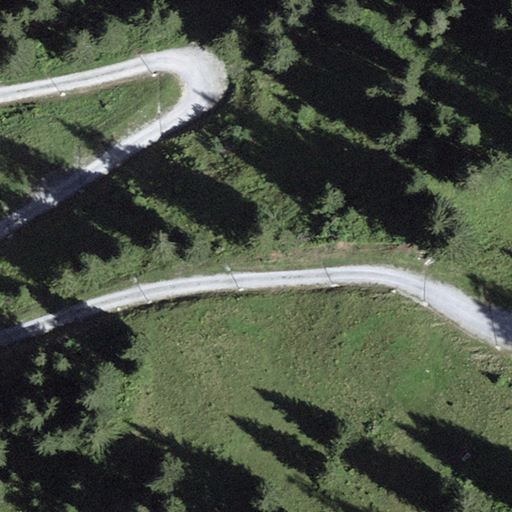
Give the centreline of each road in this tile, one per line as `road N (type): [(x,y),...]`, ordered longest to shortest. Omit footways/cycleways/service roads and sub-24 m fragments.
road 1 (track): [(511,338),(386,282),(138,286),(0,334)]
road 2 (track): [(0,226),(175,122),(197,83),(158,64),(0,102)]
